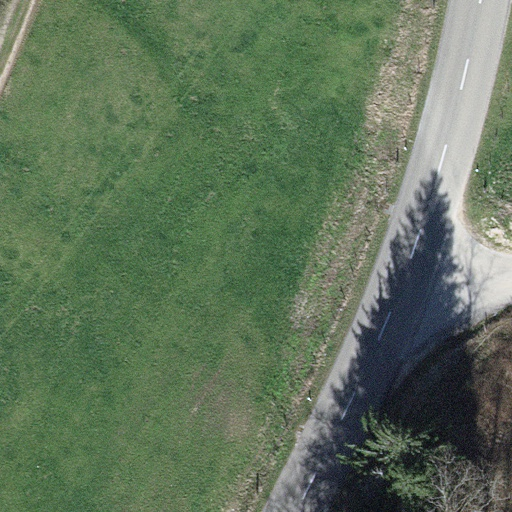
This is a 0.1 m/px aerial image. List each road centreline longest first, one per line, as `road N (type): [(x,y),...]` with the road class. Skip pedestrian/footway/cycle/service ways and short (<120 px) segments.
road 1 (secondary): [(481,0),(433,188),(391,311),(294,511)]
road 2 (track): [(391,311),(511,281)]
